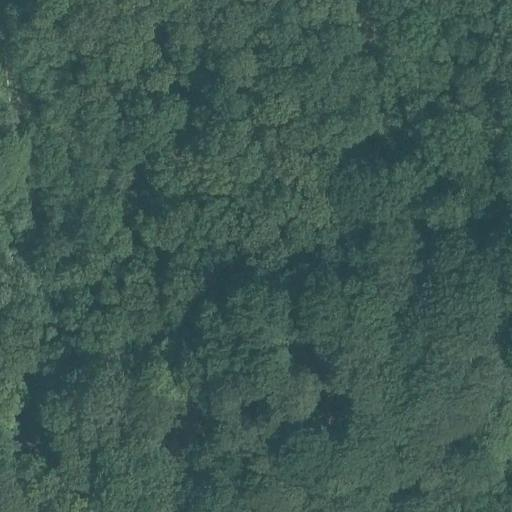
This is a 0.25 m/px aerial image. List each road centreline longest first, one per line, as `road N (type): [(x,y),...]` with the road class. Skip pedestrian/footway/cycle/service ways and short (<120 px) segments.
road 1 (track): [(0,110),(24,344),(70,511)]
road 2 (track): [(197,511),(224,438),(270,404),(371,375),(445,371),(511,347)]
